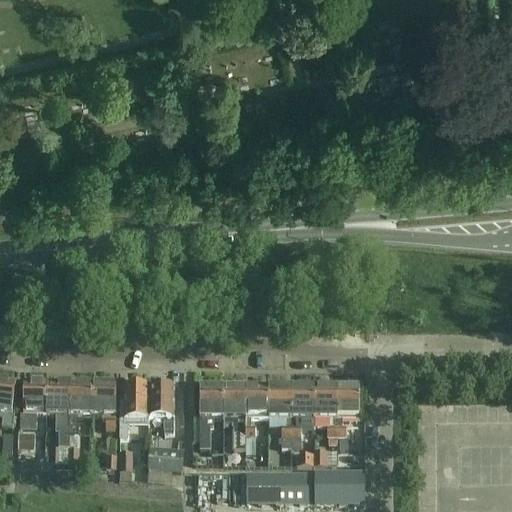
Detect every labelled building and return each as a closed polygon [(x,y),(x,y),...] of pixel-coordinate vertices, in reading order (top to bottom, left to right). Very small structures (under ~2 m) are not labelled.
[(15,385),(0,383),(0,421),(2,422),(0,432),(9,433),(15,385)] [(28,419),(47,420),(47,386),(24,386),(23,434),(32,434),(32,423),(28,423),(28,419)] [(69,387),(47,386),(47,420),(56,420),(55,438),(59,438),(58,454),(68,455),(68,453),(68,447),(69,387)] [(74,420),(91,420),(92,387),(69,387),(68,447),(68,453),(76,453),(76,435),(77,435),(78,424),(74,423),(74,420)] [(116,388),(92,387),(91,420),(103,420),(102,424),(106,424),(106,436),(115,436),(116,388)] [(128,431),(149,431),(149,391),(124,390),(124,406),(120,406),(120,444),(128,444),(128,431)] [(174,391),(149,391),(149,431),(149,424),(165,424),(165,440),(174,440),(174,391)] [(223,391),(199,391),(199,423),(199,455),(210,455),(209,434),(213,433),(213,423),(222,423),(223,391)] [(246,391),(223,391),(222,423),(222,432),(232,432),(232,456),(245,456),(245,443),(245,432),(245,423),(246,391)] [(268,391),(246,391),(245,423),(268,423),(268,391)] [(291,391),(268,391),(268,423),(291,423),(291,391)] [(313,391),(291,391),(291,423),(291,432),(302,432),(302,435),(313,435),(313,423),(313,391)] [(336,391),(313,391),(313,423),(335,423),(336,391)] [(336,391),(335,423),(359,423),(359,391),(336,391)] [(255,432),(245,432),(245,443),(255,443),(255,432)] [(291,432),(281,432),(280,453),(291,453),(291,444),(291,432)] [(302,432),(291,432),(291,444),(300,444),(302,444),(302,435),(302,432)] [(336,432),(325,432),(325,444),(336,444),(336,432)] [(346,444),(346,432),(336,432),(336,444),(346,444)] [(33,454),(34,438),(19,438),(18,454),(33,454)] [(300,444),(291,444),(291,453),(300,453),(300,444)] [(346,444),(336,444),(336,453),(346,453),(346,444)] [(2,453),(2,463),(11,464),(12,453),(2,453)] [(68,453),(68,455),(67,471),(78,471),(78,453),(76,453),(68,453)] [(148,475),(180,478),(183,456),(150,453),(148,475)] [(313,455),(313,460),(314,471),(326,471),(326,455),(313,455)] [(131,457),(120,457),(120,478),(131,478),(131,457)] [(115,460),(105,460),(105,475),(115,475),(115,460)] [(295,471),(314,471),(313,460),(295,460),(295,471)] [(363,509),(364,480),(247,479),(247,509),(363,509)]
